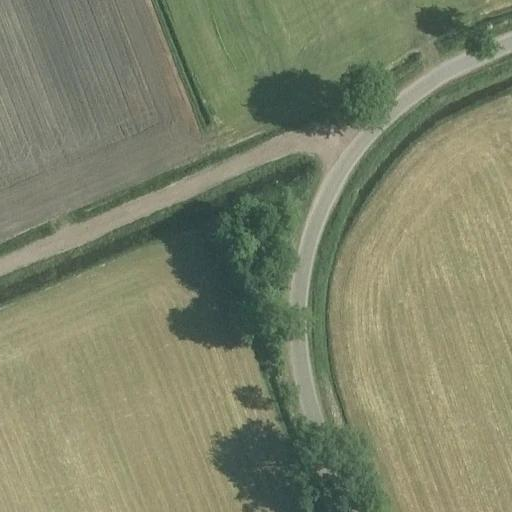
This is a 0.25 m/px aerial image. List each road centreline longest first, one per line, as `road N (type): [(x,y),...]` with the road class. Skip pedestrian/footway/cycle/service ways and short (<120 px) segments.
road 1 (unclassified): [(348,511),(301,378),(296,307),(311,231),(339,170),(379,121),(441,75),(511,44)]
road 2 (track): [(349,155),(294,142),(0,267)]
